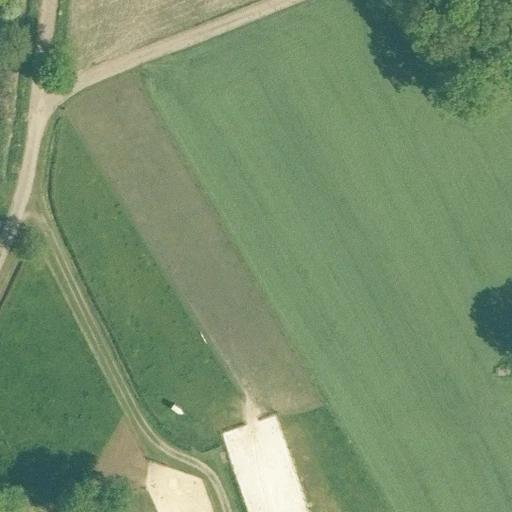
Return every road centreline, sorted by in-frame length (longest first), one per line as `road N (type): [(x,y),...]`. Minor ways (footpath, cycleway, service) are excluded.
road 1 (track): [(25,182),(148,436),(211,474),(227,511)]
road 2 (track): [(50,0),(37,101),(283,0)]
road 3 (unclassified): [(0,252),(25,182),(37,101)]
